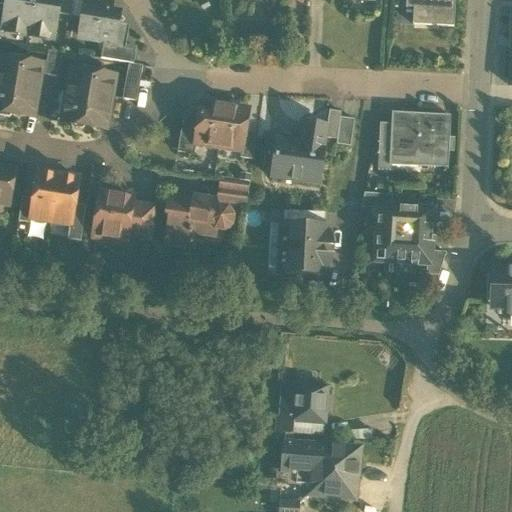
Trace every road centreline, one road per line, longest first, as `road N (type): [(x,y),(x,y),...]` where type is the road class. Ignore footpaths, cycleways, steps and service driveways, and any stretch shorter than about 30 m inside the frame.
road 1 (residential): [(0,304),(368,327),(418,345)]
road 2 (residential): [(477,90),(187,79)]
road 3 (residential): [(187,79),(100,154),(0,143)]
road 4 (residential): [(395,511),(414,416),(443,383)]
road 5 (residential): [(477,90),(472,230)]
road 6 (residential): [(418,345),(447,308),(472,230)]
